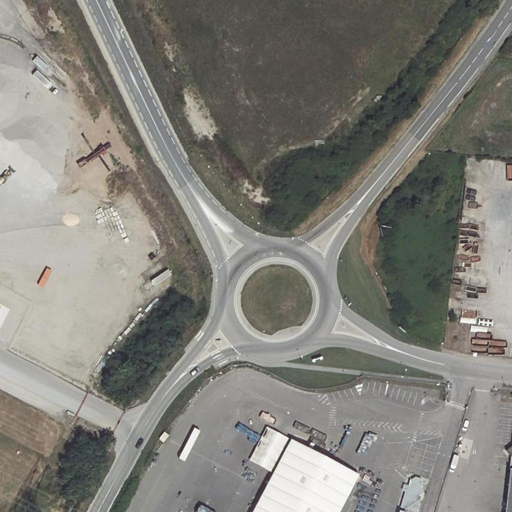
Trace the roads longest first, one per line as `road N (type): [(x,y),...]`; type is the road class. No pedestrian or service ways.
road 1 (unclassified): [(436,107),(345,210),(283,249)]
road 2 (unclassified): [(325,282),(351,218),(436,107)]
road 3 (secondary): [(186,180),(98,0)]
road 4 (secondary): [(224,303),(128,455)]
road 5 (secondary): [(128,455),(200,370),(253,347)]
road 6 (unknown): [(0,350),(146,419)]
road 7 (unclassified): [(308,343),(333,340),(460,368)]
road 8 (unclassified): [(460,368),(370,331),(329,300)]
road 9 (unclassified): [(511,5),(436,107)]
